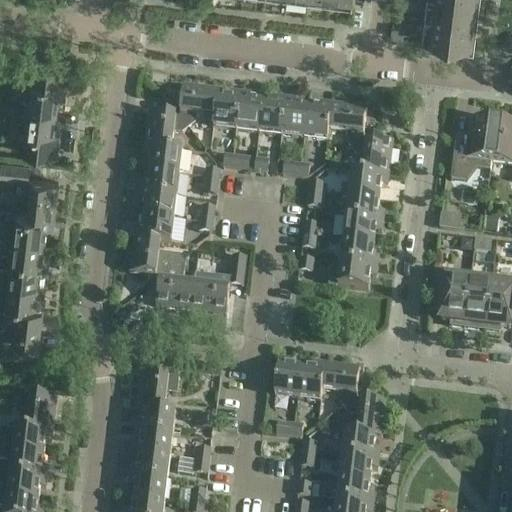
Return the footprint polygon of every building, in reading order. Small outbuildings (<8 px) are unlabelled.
[(426,0),(422,42),(468,48),(474,0),(426,0)] [(402,40),(403,30),(391,28),(390,38),(402,40)] [(15,108),(56,113),(59,92),(65,93),(68,69),(27,64),(24,84),(31,85),(29,100),(16,98),(15,108)] [(209,117),(212,91),(183,88),(179,118),(188,129),(194,124),(196,115),(209,117)] [(236,132),(240,95),(230,94),(229,101),(218,99),(218,92),(212,91),(209,117),(213,118),(212,129),(236,132)] [(259,134),(262,105),(250,103),(251,96),(240,95),(236,132),(259,134)] [(281,137),(286,101),(276,99),(275,106),(262,105),(259,134),(281,137)] [(304,140),(308,110),(295,109),(296,102),(286,101),(281,137),(304,140)] [(335,132),(338,107),(321,105),(320,112),(308,110),(304,140),(328,143),(329,131),(335,132)] [(351,149),(364,139),(367,111),(338,107),(335,132),(347,133),(346,142),(351,149)] [(53,134),(56,113),(15,108),(14,117),(27,118),(25,133),(18,133),(16,153),(57,158),(60,134),(53,134)] [(188,129),(179,118),(149,114),(146,143),(173,147),(174,133),(181,134),(188,129)] [(491,164),(496,124),(471,121),(468,139),(456,138),(450,181),(464,182),(467,161),(491,164)] [(511,126),(496,124),(491,164),(511,166),(511,126)] [(364,169),(389,172),(393,143),(364,139),(351,149),(356,156),(365,157),(364,169)] [(172,151),(173,147),(146,143),(144,160),(150,161),(148,173),(180,177),(183,153),(172,151)] [(235,171),(237,158),(225,157),(223,170),(235,171)] [(237,158),(235,171),(248,173),(249,160),(237,158)] [(329,166),(329,171),(339,172),(340,158),(329,166)] [(266,175),(268,162),(256,161),(254,173),(266,175)] [(28,205),(55,209),(58,184),(29,180),(30,168),(0,164),(0,166),(0,178),(22,181),(20,195),(29,196),(28,205)] [(295,179),(297,166),(284,164),(283,177),(295,179)] [(297,166),(295,179),(308,180),(310,167),(297,166)] [(387,189),(389,172),(364,169),(363,175),(352,173),(351,187),(342,186),(341,196),(380,201),(382,188),(387,189)] [(204,184),(218,185),(219,173),(206,171),(204,184)] [(177,199),(180,177),(148,173),(147,185),(141,184),(139,194),(177,199)] [(216,198),(218,185),(204,184),(203,196),(216,198)] [(310,197),(323,198),(324,185),(312,184),(310,197)] [(175,222),(177,199),(139,194),(138,205),(144,206),(143,218),(175,222)] [(378,213),(380,201),(341,196),(339,206),(348,208),(347,220),(383,224),(385,214),(378,213)] [(321,211),(323,198),(310,197),(309,209),(321,211)] [(52,229),(55,209),(28,205),(27,215),(16,213),(14,226),(0,224),(0,235),(44,241),(45,228),(52,229)] [(200,221),(213,222),(215,210),(202,209),(200,221)] [(463,233),(465,219),(441,216),(439,230),(463,233)] [(172,245),(175,222),(143,218),(141,231),(136,230),(134,247),(160,250),(161,244),(172,245)] [(484,232),(497,233),(498,220),(486,219),(484,232)] [(382,235),(383,224),(347,220),(344,242),(375,246),(376,234),(382,235)] [(212,235),(213,222),(200,221),(199,234),(212,235)] [(305,238),(318,239),(319,226),(306,225),(305,238)] [(42,254),(44,241),(0,235),(0,246),(11,248),(10,260),(48,264),(49,255),(42,254)] [(316,252),(318,239),(305,238),(303,250),(316,252)] [(487,254),(489,242),(475,240),(474,253),(487,254)] [(462,241),(460,252),(472,254),(473,242),(462,241)] [(373,258),(375,246),(344,242),(341,266),(378,270),(379,259),(373,258)] [(160,255),(160,250),(134,247),(130,276),(160,280),(183,282),(185,264),(176,256),(160,255)] [(231,273),(230,288),(243,289),(244,275),(246,261),(241,260),(233,259),(231,273)] [(47,274),(48,264),(10,260),(9,271),(0,270),(0,281),(38,287),(39,273),(47,274)] [(313,275),(315,262),(302,260),(301,273),(313,275)] [(377,279),(378,270),(341,266),(339,277),(329,276),(327,288),(369,293),(371,279),(377,279)] [(434,273),(429,313),(442,315),(441,322),(449,323),(448,328),(460,329),(464,330),(471,275),(467,275),(434,271),(434,273)] [(471,275),(464,330),(478,331),(479,326),(485,327),(484,332),(486,332),(492,278),(471,275)] [(492,278),(486,332),(495,333),(502,334),(502,329),(510,330),(511,323),(511,280),(493,278),(492,278)] [(183,287),(183,282),(160,280),(156,310),(191,314),(195,288),(183,287)] [(37,299),(38,287),(0,281),(0,292),(6,293),(4,306),(5,306),(4,315),(41,320),(43,309),(44,300),(37,299)] [(195,288),(191,314),(226,318),(229,292),(195,288)] [(38,345),(41,320),(4,315),(3,324),(4,324),(2,333),(0,332),(0,345),(1,346),(2,341),(12,342),(38,345)] [(298,401),(302,371),(289,369),(290,363),(279,361),(275,398),(298,401)] [(332,394),(335,368),(315,366),(314,372),(302,371),(298,401),(322,404),(323,393),(332,394)] [(345,410),(356,401),(360,371),(335,368),(332,394),(341,395),(340,404),(345,410)] [(139,404),(165,407),(166,395),(176,396),(178,379),(143,375),(139,404)] [(27,423),(54,426),(57,401),(20,396),(18,412),(28,414),(27,423)] [(357,430),(383,433),(386,404),(356,401),(345,410),(349,417),(359,418),(357,430)] [(164,413),(165,407),(139,404),(138,411),(145,411),(143,423),(137,422),(135,432),(172,437),(175,414),(164,413)] [(212,431),(214,418),(201,416),(199,429),(212,431)] [(51,446),(54,426),(27,423),(26,431),(15,430),(13,442),(0,440),(0,452),(43,457),(45,445),(51,446)] [(277,423),(276,437),(293,439),(301,440),(303,426),(294,425),(277,423)] [(382,440),(383,433),(357,430),(356,436),(345,435),(342,458),(379,462),(380,452),(374,451),(376,439),(382,440)] [(169,459),(172,437),(135,432),(134,443),(141,443),(139,456),(169,459)] [(302,456),(315,458),(317,445),(304,444),(302,456)] [(195,462),(208,464),(210,451),(197,450),(195,462)] [(42,470),(43,457),(0,452),(0,462),(11,464),(9,476),(47,481),(48,471),(42,470)] [(167,482),(169,459),(139,456),(138,468),(132,467),(130,478),(167,482)] [(313,471),(315,458),(302,456),(301,469),(313,471)] [(378,473),(379,462),(342,458),(339,480),(370,484),(372,472),(378,473)] [(207,477),(208,464),(195,462),(194,475),(207,477)] [(45,491),(47,481),(9,476),(8,488),(0,486),(0,497),(37,503),(39,490),(45,491)] [(164,504),(167,482),(130,478),(129,488),(136,488),(134,501),(164,504)] [(369,496),(370,484),(339,480),(337,503),(374,507),(375,497),(369,496)] [(310,499),(312,486),(299,485),(297,498),(310,499)] [(190,504),(203,506),(205,493),(192,491),(190,504)] [(35,511),(37,503),(0,497),(0,508),(5,510),(4,511),(35,511)] [(162,511),(164,504),(134,501),(132,511),(162,511)] [(373,511),(374,507),(337,503),(335,511),(373,511)]
